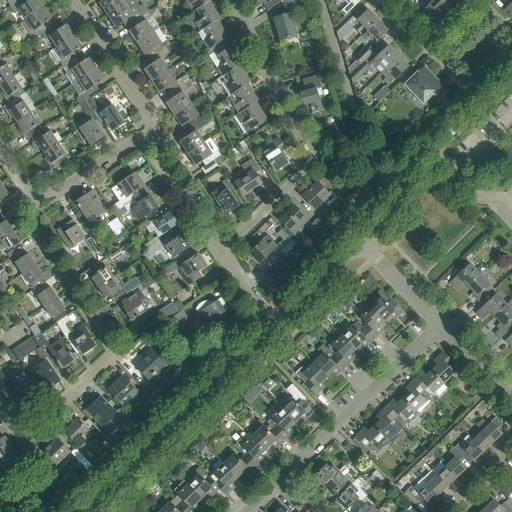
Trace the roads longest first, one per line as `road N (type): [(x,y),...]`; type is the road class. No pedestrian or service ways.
road 1 (residential): [(31,194),(35,231),(112,351),(44,423),(20,422),(0,391)]
road 2 (residential): [(221,251),(309,167),(313,152),(233,0)]
road 3 (unclassified): [(79,511),(274,323)]
road 4 (residential): [(440,323),(283,474)]
road 5 (residential): [(153,137),(149,114),(72,0)]
road 6 (residential): [(31,194),(63,186),(128,142),(153,137)]
road 7 (residential): [(221,251),(153,137)]
